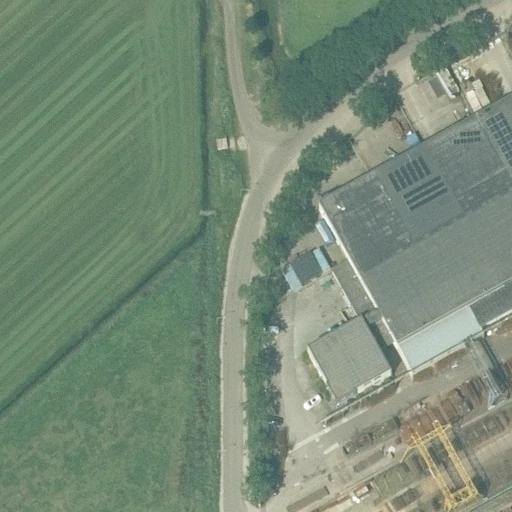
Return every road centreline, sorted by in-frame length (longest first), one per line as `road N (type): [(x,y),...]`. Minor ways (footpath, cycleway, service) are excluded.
road 1 (unclassified): [(233,511),(232,331),(255,201),(279,160)]
road 2 (unknown): [(233,502),(511,344)]
road 3 (unclassified): [(279,160),(352,81),(486,0)]
road 4 (unclassified): [(279,160),(253,130),(239,96),(229,0)]
